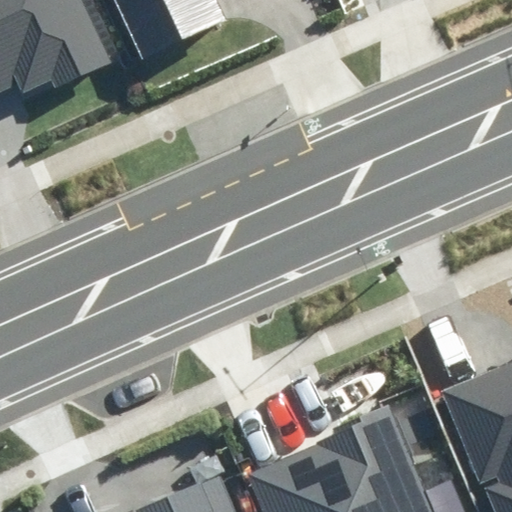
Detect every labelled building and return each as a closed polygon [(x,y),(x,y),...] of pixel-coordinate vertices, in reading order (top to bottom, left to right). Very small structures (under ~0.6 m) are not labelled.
[(0,0),(0,95),(17,88),(22,100),(107,63),(79,0),(0,0)] [(113,0),(141,62),(231,22),(221,0),(113,0)] [(511,511),(511,349),(511,350),(511,360),(441,390),(480,482),(498,475),(502,484),(488,490),(497,511),(511,511)] [(320,446),(250,475),(265,511),(433,511),(390,407),(335,429),(337,434),(318,442),(320,446)] [(235,511),(221,477),(136,511),(235,511)]
